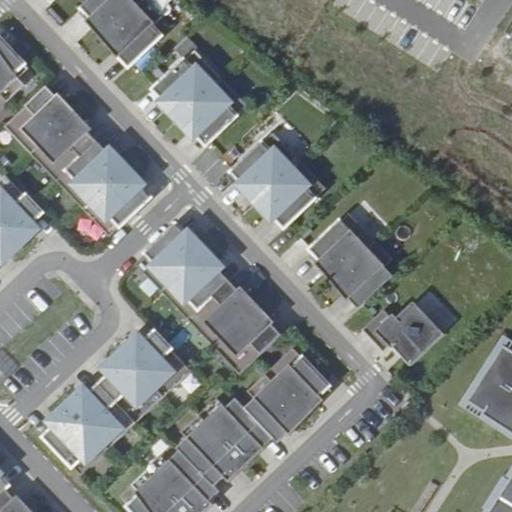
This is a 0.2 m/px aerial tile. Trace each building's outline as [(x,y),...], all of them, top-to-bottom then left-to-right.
[(144,0),(89,0),(83,7),(98,24),(96,26),(106,37),(144,0)] [(148,0),(144,0),(106,37),(117,48),(119,46),(135,63),(163,36),(154,27),(164,16),(148,0)] [(375,0),(317,0),(317,1),(433,70),(449,44),(375,0)] [(0,93),(8,102),(26,84),(15,73),(25,64),(0,39),(0,93)] [(189,58),(159,86),(174,103),(171,106),(182,117),(222,78),(205,61),(198,67),(189,58)] [(222,78),(182,117),(193,128),(196,125),(212,142),(242,113),(233,103),(240,96),(222,78)] [(59,107),(43,90),(12,119),(22,129),(15,136),(31,154),(72,115),(61,104),(59,107)] [(72,115),(31,154),(49,171),(55,166),(64,175),(96,145),(79,129),(82,126),(72,115)] [(277,150),(267,140),(237,169),(253,185),(250,188),(260,199),(301,160),(284,143),(277,150)] [(96,145),(64,175),(74,185),(67,191),(84,210),(124,171),(114,160),(111,163),(96,145)] [(301,160),(260,199),(272,210),(274,208),(290,224),(321,195),(312,185),(318,179),(301,160)] [(124,171),(84,210),(101,227),(107,222),(117,231),(147,201),(132,185),(134,182),(124,171)] [(4,191),(0,187),(0,223),(18,242),(29,231),(26,228),(42,213),(14,183),(4,191)] [(0,252),(3,250),(6,253),(18,242),(0,223),(0,252)] [(349,233),(340,224),(312,250),(328,266),(325,269),(336,280),(376,241),(360,223),(349,233)] [(174,228),(143,258),(152,267),(145,274),(162,292),(203,253),(192,243),(189,245),(174,228)] [(376,241),(336,280),(346,291),(349,289),(364,305),(392,279),(383,269),(393,259),(376,241)] [(203,253),(162,292),(179,309),(186,303),(196,313),(226,284),(211,268),(214,265),(203,253)] [(226,284),(196,313),(204,322),(198,329),(215,347),(255,309),(245,298),(242,300),(226,284)] [(395,321),(385,310),(363,330),(385,353),(393,347),(412,367),(446,335),(415,302),(395,321)] [(255,309),(215,347),(232,365),(239,358),(248,368),(279,339),(263,323),(266,320),(255,309)] [(136,345),(125,356),(164,397),(182,380),(175,373),(185,364),(156,333),(139,348),(136,345)] [(511,511),(511,340),(504,335),(490,357),(497,362),(481,387),(474,382),(460,404),(484,420),(486,416),(511,432),(511,480),(510,484),(503,480),(486,507),(493,511),(492,511),(511,511)] [(117,369),(100,385),(129,416),(139,406),(147,414),(164,397),(125,356),(114,366),(117,369)] [(330,387),(303,359),(294,368),(284,358),(266,375),(305,415),(316,405),(313,402),(330,387)] [(305,415),(266,375),(248,391),(257,402),(248,411),(270,434),(274,439),(291,423),(294,425),(305,415)] [(88,392),(53,426),(54,428),(44,437),(76,470),(89,459),(94,463),(124,434),(120,429),(132,419),(129,416),(100,385),(90,394),(88,392)] [(270,434),(248,411),(237,399),(227,408),(224,405),(188,438),(191,442),(181,451),(184,454),(215,486),(225,477),(227,479),(262,445),(260,443),(270,434)] [(215,486),(184,454),(175,463),(171,459),(136,493),(139,496),(129,506),(134,511),(197,511),(206,504),(204,500),(217,489),(215,486)] [(0,511),(26,511),(21,507),(18,510),(2,492),(0,494),(0,511)]
